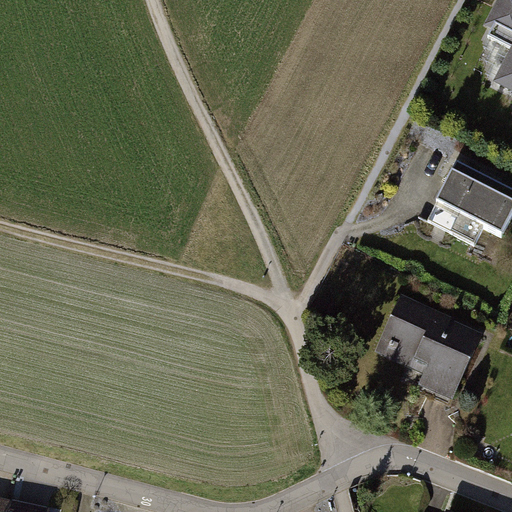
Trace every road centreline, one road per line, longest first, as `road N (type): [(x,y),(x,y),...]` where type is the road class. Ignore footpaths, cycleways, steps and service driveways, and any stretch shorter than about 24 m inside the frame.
road 1 (track): [(154,0),(293,321)]
road 2 (residential): [(246,511),(270,510),(373,463),(417,463),(511,501)]
road 3 (residential): [(0,456),(216,511)]
